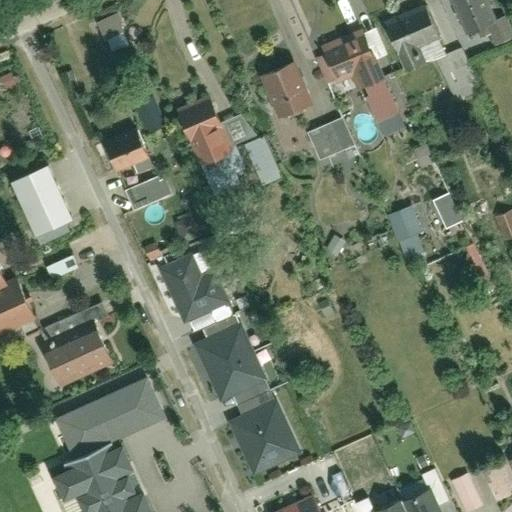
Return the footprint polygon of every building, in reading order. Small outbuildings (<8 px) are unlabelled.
[(496,19),(487,0),(450,0),(466,35),(488,26),(495,44),(511,36),(511,28),(506,15),(496,19)] [(426,2),(386,19),(401,56),(420,48),(426,61),(436,57),(453,96),(482,84),(465,43),(447,51),(426,2)] [(116,11),(96,21),(111,52),(131,42),(116,11)] [(398,109),(362,28),(344,36),(321,46),(336,79),(353,71),(374,119),(398,109)] [(280,121),(312,108),(292,59),(260,72),(280,121)] [(137,99),(144,128),(163,123),(155,94),(137,99)] [(184,114),(209,159),(238,143),(213,98),(184,114)] [(343,116),(308,131),(320,158),(355,144),(343,116)] [(130,175),(159,159),(140,126),(111,142),(130,175)] [(246,140),(258,183),(279,177),(267,134),(246,140)] [(425,144),(414,148),(421,165),(432,161),(425,144)] [(48,162),(13,178),(39,233),(74,217),(48,162)] [(173,201),(159,173),(130,188),(144,216),(173,201)] [(431,198),(445,227),(462,219),(449,190),(431,198)] [(417,231),(421,229),(412,203),(387,212),(403,256),(423,248),(417,231)] [(511,207),(494,214),(504,240),(511,236),(511,207)] [(185,322),(231,301),(215,266),(203,272),(193,250),(159,266),(185,322)] [(49,263),(55,275),(77,266),(72,253),(49,263)] [(0,277),(0,333),(32,317),(17,286),(7,291),(0,277)] [(194,343),(221,400),(269,378),(242,321),(194,343)] [(61,383),(113,360),(98,327),(46,350),(61,383)] [(166,414),(147,375),(56,417),(75,456),(50,468),(71,511),(155,511),(120,436),(166,414)] [(229,419),(253,473),(302,451),(278,398),(229,419)] [(465,511),(466,511),(483,504),(467,471),(450,479),(465,511)] [(443,511),(431,486),(374,511),(443,511)] [(324,511),(319,499),(291,511),(356,511),(355,507),(343,511),(324,511)]
